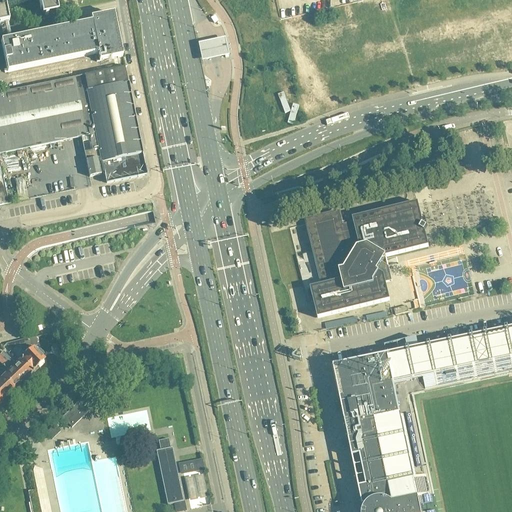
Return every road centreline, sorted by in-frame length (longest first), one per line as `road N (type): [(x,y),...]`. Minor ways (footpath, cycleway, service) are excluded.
road 1 (unclassified): [(123,0),(156,185),(138,197),(0,226)]
road 2 (tertiary): [(511,81),(318,133),(215,189)]
road 3 (tertiary): [(219,207),(379,127),(511,94)]
road 4 (unknown): [(71,120),(77,105),(94,103),(111,162),(131,164),(131,137),(111,82),(0,99)]
road 5 (primary): [(282,511),(219,207)]
road 6 (primary): [(199,257),(253,511)]
road 7 (primary): [(147,0),(189,206)]
road 8 (primary): [(215,189),(177,0)]
road 9 (unclassified): [(189,206),(129,266),(98,331)]
road 10 (residential): [(0,437),(98,331)]
road 11 (unclassified): [(0,252),(98,331)]
